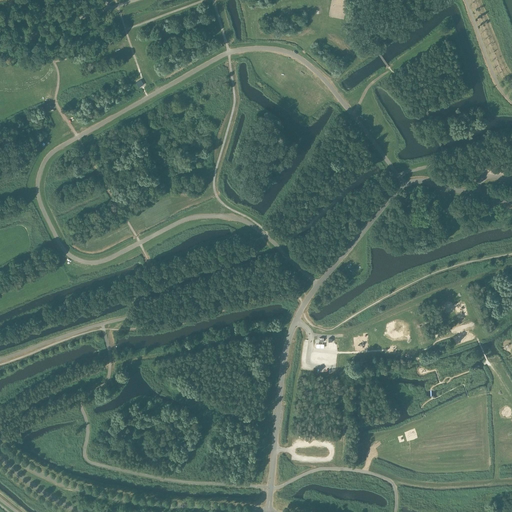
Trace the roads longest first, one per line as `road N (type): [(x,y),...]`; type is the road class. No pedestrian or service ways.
road 1 (unknown): [(511,254),(437,271),(327,331),(311,325),(297,296),(279,295),(165,326),(90,332),(0,365)]
road 2 (unclassified): [(249,511),(98,494),(40,474),(0,448)]
road 3 (residential): [(317,284),(287,343),(268,511)]
road 4 (residential): [(317,284),(403,186),(427,182),(477,195)]
road 5 (unknown): [(110,364),(48,386),(0,423)]
